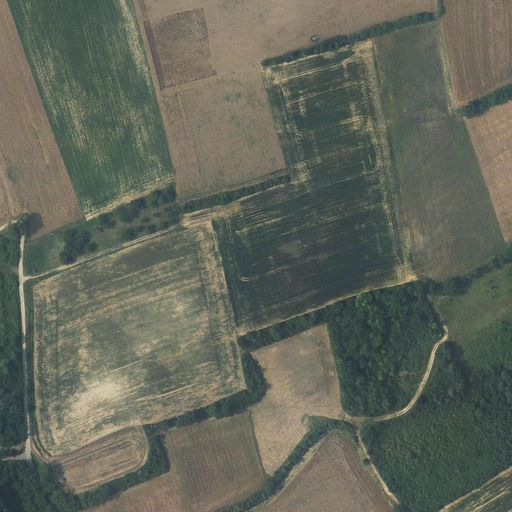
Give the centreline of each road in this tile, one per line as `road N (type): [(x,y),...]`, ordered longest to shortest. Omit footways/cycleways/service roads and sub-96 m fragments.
road 1 (track): [(403,511),(356,428),(359,420),(400,413),(424,380),(445,334),(424,288)]
road 2 (track): [(0,229),(11,223),(22,232),(27,433)]
road 3 (track): [(21,280),(181,223)]
